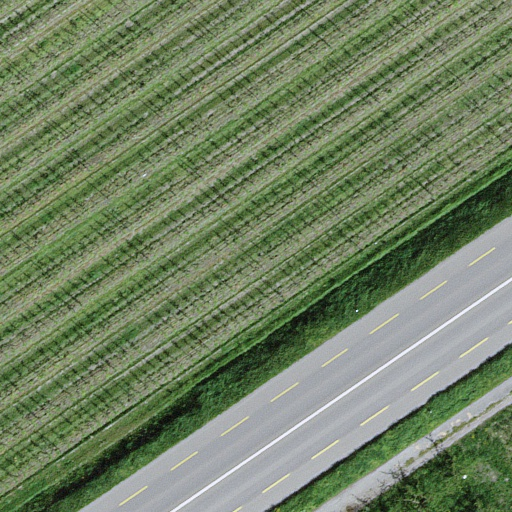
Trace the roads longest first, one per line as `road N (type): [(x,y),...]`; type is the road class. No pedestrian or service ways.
road 1 (primary): [(511,284),(182,511)]
road 2 (track): [(340,511),(511,393)]
